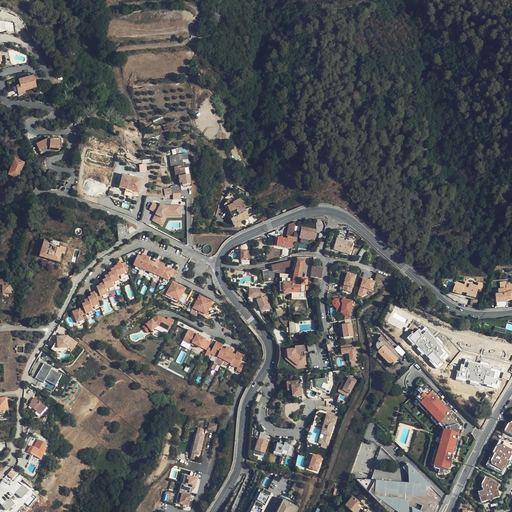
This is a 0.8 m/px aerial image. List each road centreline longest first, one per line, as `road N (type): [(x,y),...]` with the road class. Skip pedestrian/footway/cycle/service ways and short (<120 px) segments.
road 1 (tertiary): [(213,511),(239,466),(245,405),(269,354),(217,265)]
road 2 (residential): [(22,394),(52,323),(91,271),(144,230)]
road 3 (tertiary): [(338,213),(452,307),(511,312)]
road 4 (unknown): [(246,343),(246,370),(192,511)]
road 5 (residential): [(338,213),(321,250),(322,368)]
road 6 (residential): [(0,209),(57,193),(144,230)]
road 7 (tertiary): [(217,265),(227,246),(268,226),(309,211),(338,213)]
road 8 (tertiary): [(511,387),(448,511)]
